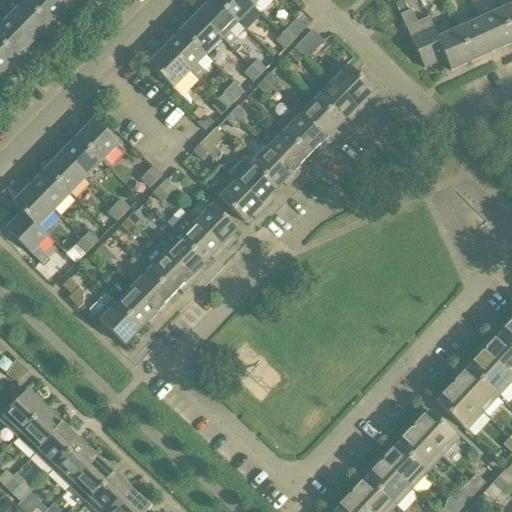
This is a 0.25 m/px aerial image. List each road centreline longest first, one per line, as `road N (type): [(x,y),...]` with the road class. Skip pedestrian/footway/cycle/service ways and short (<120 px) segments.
road 1 (residential): [(511,249),(297,476),(282,471),(170,365),(422,111)]
road 2 (residential): [(0,173),(166,0)]
road 3 (residential): [(313,0),(422,111)]
